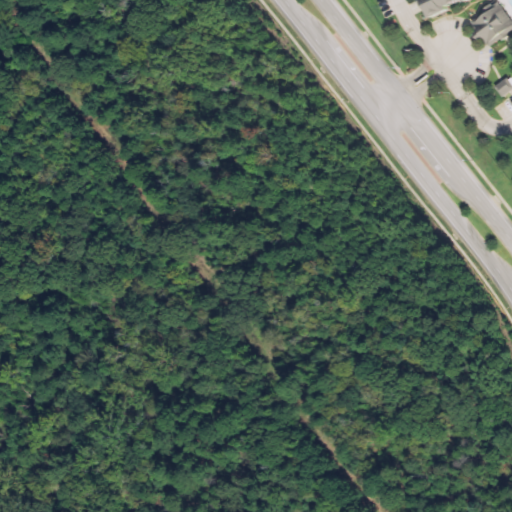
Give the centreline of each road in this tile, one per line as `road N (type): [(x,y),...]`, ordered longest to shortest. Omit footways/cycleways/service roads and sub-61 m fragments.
road 1 (tertiary): [(279,0),(511,295)]
road 2 (tertiary): [(511,246),(319,0)]
